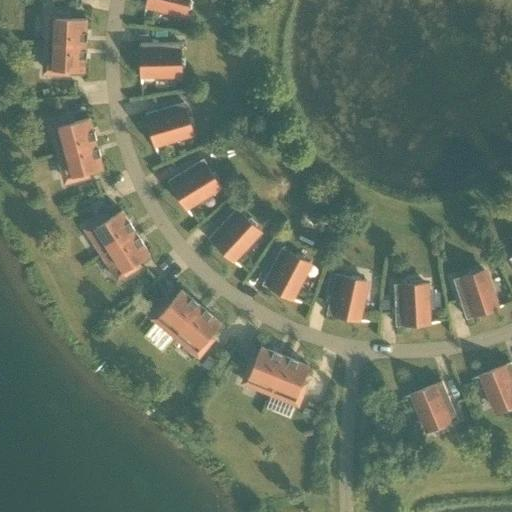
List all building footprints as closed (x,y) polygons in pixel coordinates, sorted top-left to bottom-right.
[(193,1),(192,0),(147,0),(144,16),(145,17),(148,5),(186,15),(187,10),(191,9),(193,1)] [(51,43),(86,45),(87,19),(71,18),(71,14),(56,13),(56,17),(52,17),(51,43)] [(185,59),(181,57),(181,42),(141,43),(142,87),(143,87),(143,75),(182,74),(182,69),(185,67),(185,59)] [(85,71),(86,45),(51,43),(50,69),(54,70),(54,74),(68,75),(69,70),(85,71)] [(193,133),(192,128),(195,125),(193,117),(189,116),(184,102),(146,114),(158,155),(159,155),(156,144),(193,133)] [(63,152),(97,143),(90,118),(74,122),(73,118),(59,122),(60,126),(56,127),(63,152)] [(103,168),(97,143),(63,152),(69,177),(73,176),(75,181),(89,177),(88,173),(103,168)] [(169,180),(186,207),(192,217),(193,217),(187,206),(220,186),(218,182),(219,178),(215,171),(211,171),(203,159),(169,180)] [(106,209),(100,198),(96,200),(93,202),(96,207),(97,209),(99,213),(106,209)] [(242,267),(233,259),(259,230),(256,227),(257,223),(251,217),(247,219),(236,209),(209,239),(241,268),(242,267)] [(136,232),(122,210),(108,219),(106,215),(94,223),(96,227),(92,229),(107,251),(136,232)] [(137,263),(150,254),(136,232),(107,251),(121,273),(124,271),(127,275),(139,267),(137,263)] [(296,290),(310,263),(306,260),(305,256),(298,252),(295,255),(282,248),(263,284),(302,304),(302,303),(292,297),(296,290)] [(468,275),(454,280),(467,318),(508,304),(508,303),(496,307),(484,270),(480,271),(477,268),(469,271),(468,275)] [(350,277),(336,274),(327,313),(370,323),(370,321),(358,319),(367,281),(362,280),(361,276),(353,274),(350,277)] [(409,284),(394,285),(396,325),(440,323),(440,322),(428,322),(426,283),(422,283),(419,280),(411,280),(409,284)] [(179,333),(202,306),(181,289),(171,302),(168,299),(158,310),(162,313),(159,316),(179,333)] [(222,323),(202,307),(202,306),(179,333),(199,350),(202,347),(205,349),(215,338),(211,335),(222,323)] [(272,389),(286,356),(261,346),(255,362),(251,360),(246,374),(250,375),(248,379),(272,389)] [(304,381),(310,366),(286,356),(272,389),(297,399),(298,395),(302,396),(308,383),(304,381)] [(498,412),(502,410),(506,412),(511,409),(511,363),(511,362),(471,379),(472,380),(483,376),(498,412)] [(231,371),(223,368),(221,373),(229,377),(231,371)] [(428,431),(433,429),(437,431),(444,428),(444,424),(458,418),(442,381),(402,398),(402,399),(413,395),(428,431)]
